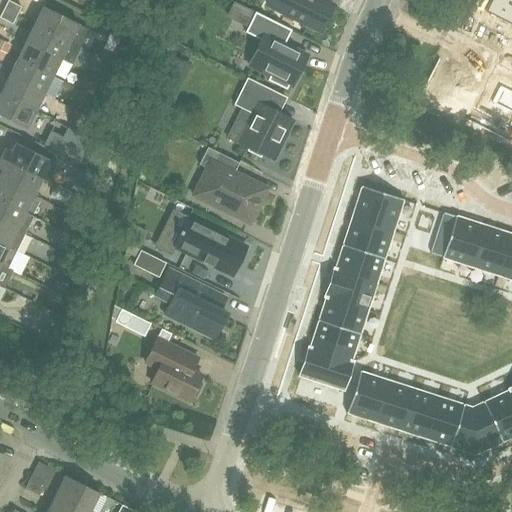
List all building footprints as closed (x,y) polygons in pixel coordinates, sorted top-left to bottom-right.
[(3,9),(16,16),(21,7),(8,0),(3,9)] [(323,1),(323,0),(272,0),(270,6),(320,31),(332,6),(323,1)] [(511,0),(491,0),(485,12),(511,25),(511,0)] [(234,2),(226,17),(247,27),(255,12),(234,2)] [(88,29),(42,6),(33,24),(80,47),(88,29)] [(16,16),(3,9),(0,15),(0,17),(12,24),(16,16)] [(247,27),(245,32),(261,40),(248,65),(270,75),(267,80),(286,90),(289,85),(292,87),(307,56),(284,45),(291,30),(255,12),(247,27)] [(80,47),(33,24),(25,41),(60,59),(71,64),(80,47)] [(52,76),(60,59),(25,41),(17,59),(52,76)] [(177,93),(190,65),(170,56),(157,83),(177,93)] [(43,93),(52,76),(17,59),(8,76),(43,93)] [(43,93),(8,76),(0,92),(0,93),(35,111),(43,93)] [(278,93),(246,78),(233,105),(251,114),(237,143),(248,148),(247,151),(260,158),(261,155),(273,160),(292,121),(277,113),(276,115),(269,111),(278,93)] [(0,115),(26,128),(35,111),(0,93),(0,115)] [(57,164),(15,143),(11,151),(5,148),(0,157),(42,178),(41,178),(48,182),(57,164)] [(239,163),(207,147),(198,165),(208,169),(195,195),(249,221),(265,189),(234,174),(239,163)] [(42,178),(0,157),(0,169),(1,170),(0,172),(0,178),(33,195),(41,178),(42,178)] [(33,195),(0,178),(0,200),(25,212),(33,195)] [(308,348),(299,377),(343,391),(352,362),(351,361),(359,334),(367,311),(376,283),(383,259),(392,232),(402,201),(403,202),(403,200),(361,186),(360,188),(361,188),(351,218),(343,246),(335,269),(333,269),(324,297),(326,298),(318,321),(310,348),(308,348)] [(33,217),(25,212),(0,200),(0,221),(25,234),(33,217)] [(443,213),(430,254),(442,258),(470,266),(497,275),(511,280),(511,234),(483,225),(456,217),(443,213)] [(246,247),(188,218),(182,229),(179,235),(180,235),(174,247),(232,276),(246,247)] [(25,234),(0,221),(0,243),(17,251),(25,234)] [(138,249),(146,232),(128,224),(125,243),(138,249)] [(17,251),(0,243),(0,264),(8,269),(17,251)] [(165,263),(140,251),(133,265),(158,277),(165,263)] [(169,269),(155,296),(181,309),(175,320),(213,339),(224,318),(217,314),(225,297),(169,269)] [(65,291),(67,279),(55,277),(53,291),(65,293),(65,291)] [(126,327),(129,320),(118,315),(115,322),(126,327)] [(157,338),(145,362),(158,369),(151,382),(189,401),(202,376),(192,371),(198,359),(180,350),(157,338)] [(360,371),(346,414),(347,414),(347,413),(374,422),(398,430),(426,439),(450,446),(474,454),(501,442),(511,436),(511,387),(508,389),(509,390),(483,403),(472,408),(463,406),(439,398),(412,389),(388,381),(361,372),(361,371),(360,371)] [(28,481),(42,488),(46,480),(32,473),(28,481)] [(89,511),(98,493),(64,476),(55,494),(89,511)] [(39,495),(42,488),(28,481),(24,488),(39,495)] [(88,511),(89,511),(55,494),(46,511),(88,511)]
